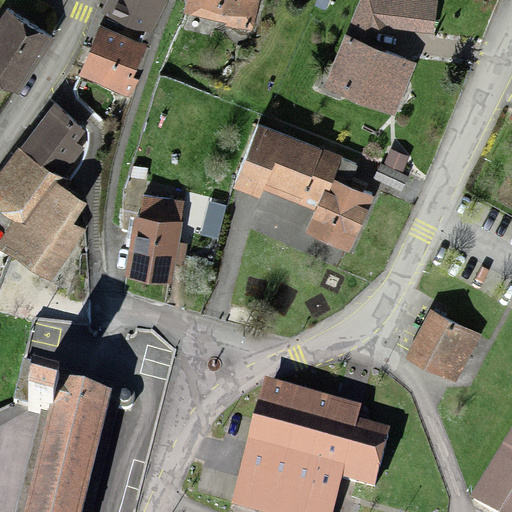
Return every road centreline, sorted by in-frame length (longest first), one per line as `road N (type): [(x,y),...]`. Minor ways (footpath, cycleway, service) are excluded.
road 1 (residential): [(155,511),(205,412),(234,385),(377,317),(511,47)]
road 2 (residential): [(86,0),(0,146)]
